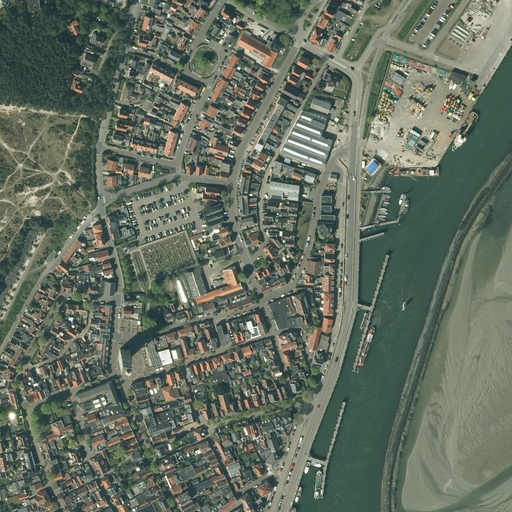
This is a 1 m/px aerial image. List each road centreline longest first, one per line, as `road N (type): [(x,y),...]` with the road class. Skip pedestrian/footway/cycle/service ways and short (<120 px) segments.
road 1 (tertiary): [(281,511),(346,320),(353,151)]
road 2 (residential): [(246,258),(265,243),(259,205),(266,172),(328,58)]
road 3 (residential): [(329,165),(341,174),(336,307),(319,378)]
road 4 (residential): [(118,300),(61,298),(18,375),(24,406)]
road 5 (residential): [(0,350),(37,284),(100,209)]
road 6 (residential): [(232,184),(242,146),(300,39)]
road 7 (residential): [(329,165),(295,277),(263,298)]
road 8 (residential): [(261,302),(139,338),(114,335)]
road 9 (residential): [(319,378),(270,511)]
road 10 (unclassified): [(354,73),(379,41),(474,70)]
road 11 (residential): [(114,511),(86,457),(70,391)]
